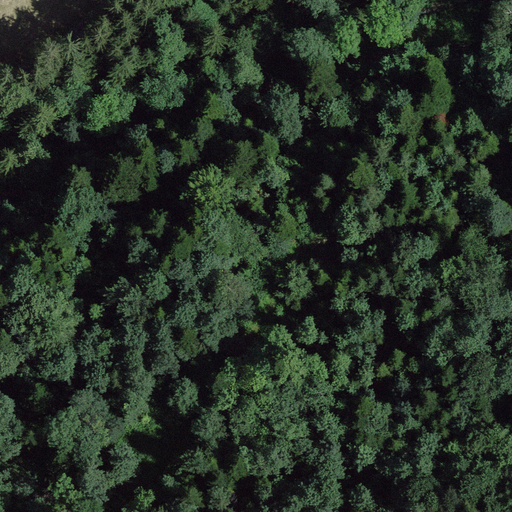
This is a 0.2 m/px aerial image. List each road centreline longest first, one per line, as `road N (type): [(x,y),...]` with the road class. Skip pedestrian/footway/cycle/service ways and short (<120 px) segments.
road 1 (track): [(0,203),(111,133),(171,107),(368,58),(511,54)]
road 2 (residential): [(0,86),(112,0)]
